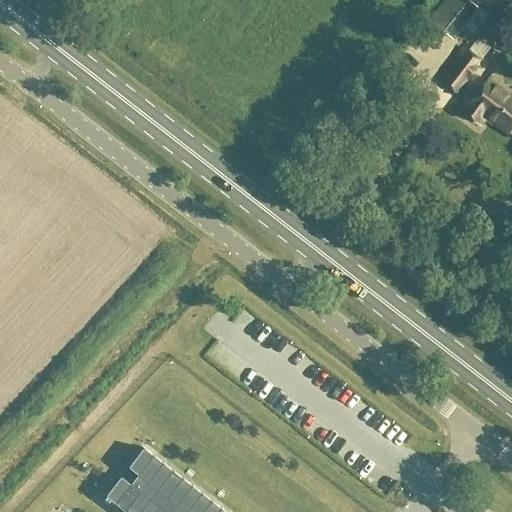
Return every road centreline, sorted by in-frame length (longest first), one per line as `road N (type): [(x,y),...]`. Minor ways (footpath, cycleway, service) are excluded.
road 1 (unclassified): [(511,463),(0,64)]
road 2 (primary): [(511,401),(0,7)]
